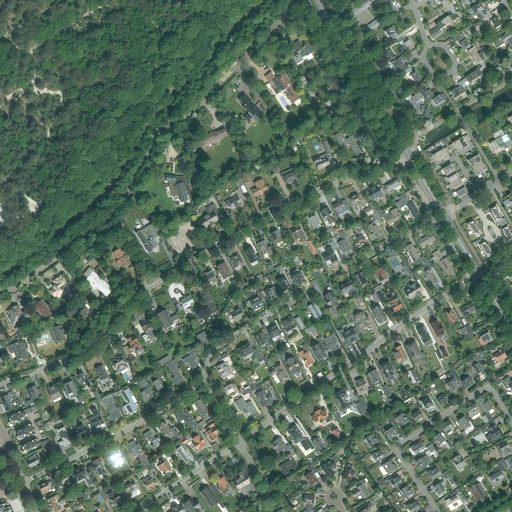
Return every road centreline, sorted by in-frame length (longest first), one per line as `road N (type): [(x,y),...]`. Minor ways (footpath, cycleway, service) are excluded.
road 1 (residential): [(0,385),(84,350),(149,293),(265,217),(399,159)]
road 2 (residential): [(3,291),(109,214),(148,149),(225,76)]
road 3 (unclassified): [(0,278),(93,204),(207,57)]
road 4 (residential): [(238,443),(470,279)]
road 5 (residential): [(511,422),(484,389),(401,444),(398,454),(438,511)]
road 6 (residential): [(24,482),(203,382)]
road 7 (tertiary): [(408,154),(322,9)]
